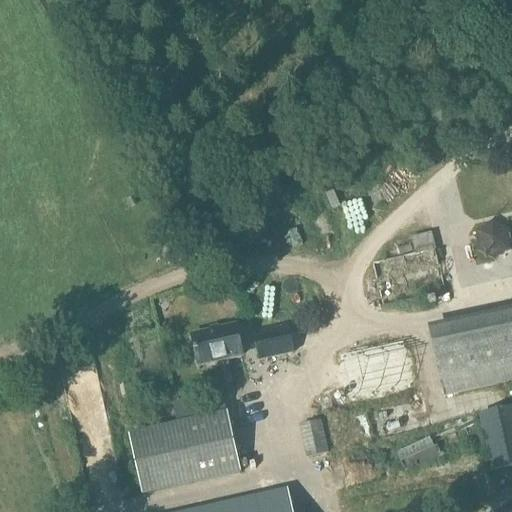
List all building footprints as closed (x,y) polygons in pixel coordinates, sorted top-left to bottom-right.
[(334,215),(335,185),(326,184),(325,214),(334,215)] [(475,233),(477,253),(494,261),(510,251),(510,230),(493,222),(475,233)] [(431,235),(412,240),(416,256),(435,251),(431,235)] [(511,310),(428,328),(443,399),(511,383),(511,310)] [(351,371),(406,357),(398,324),(342,339),(351,371)] [(244,356),(238,327),(194,336),(200,366),(244,356)] [(290,354),(285,328),(256,334),(261,360),(290,354)] [(71,429),(77,428),(86,489),(107,485),(93,384),(65,388),(71,429)] [(395,452),(472,417),(467,406),(390,442),(395,452)] [(511,408),(478,416),(490,474),(511,468),(511,408)] [(228,417),(227,417),(177,428),(130,439),(143,499),(241,477),(228,417)] [(483,440),(474,420),(396,454),(405,473),(483,440)] [(299,428),(306,459),(328,454),(321,422),(299,428)] [(386,469),(371,470),(372,483),(387,482),(386,469)] [(289,511),(286,495),(212,511),(289,511)]
